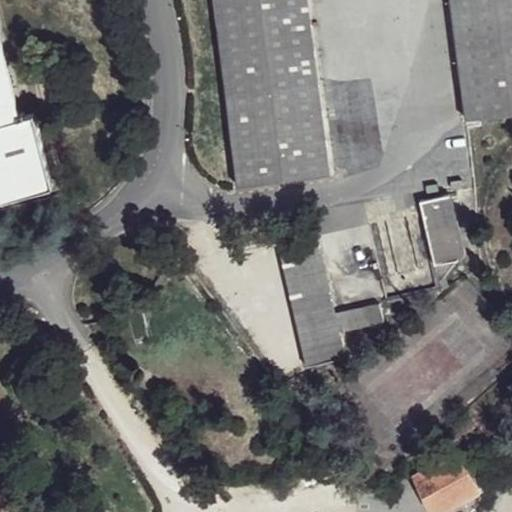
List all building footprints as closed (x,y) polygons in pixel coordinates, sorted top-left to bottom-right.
[(309,0),(216,0),(238,188),(330,177),(309,0)] [(511,0),(449,0),(463,106),(511,99),(511,0)] [(0,33),(0,207),(56,195),(36,120),(23,124),(0,33)] [(449,182),(423,187),(434,252),(465,244),(449,182)] [(319,236),(282,244),(307,361),(347,350),(341,324),(385,311),(380,293),(337,303),(319,236)] [(487,332),(509,356),(511,353),(511,330),(466,279),(441,301),(476,341),(487,332)] [(465,441),(422,462),(443,501),(486,479),(465,441)]
